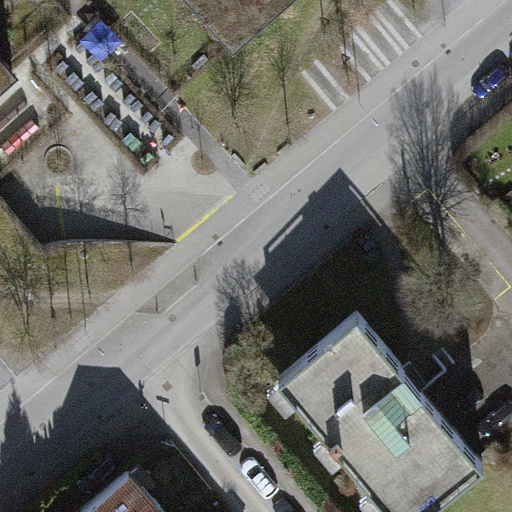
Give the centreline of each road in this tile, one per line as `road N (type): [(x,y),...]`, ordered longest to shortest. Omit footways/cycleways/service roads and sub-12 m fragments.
road 1 (residential): [(511,35),(134,352)]
road 2 (residential): [(263,511),(134,352)]
road 3 (residential): [(134,352),(0,465)]
